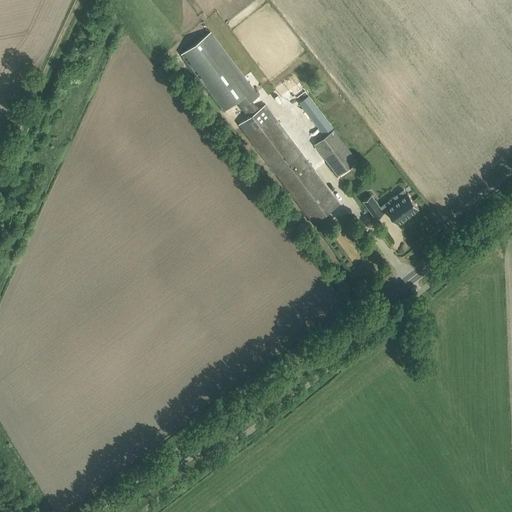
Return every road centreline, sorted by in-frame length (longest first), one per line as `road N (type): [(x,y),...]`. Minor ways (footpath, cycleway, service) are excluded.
road 1 (tertiary): [(511,203),(112,511)]
road 2 (track): [(80,0),(0,188)]
